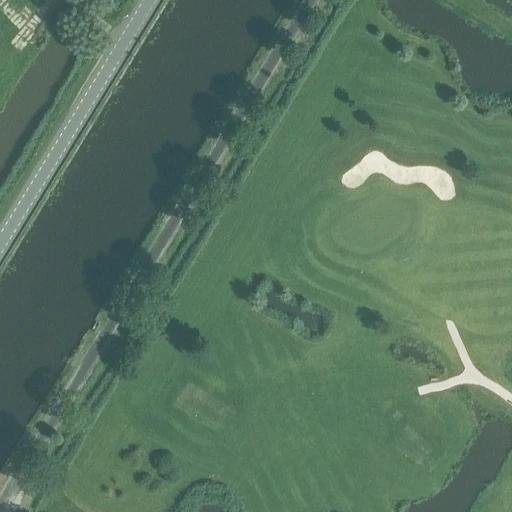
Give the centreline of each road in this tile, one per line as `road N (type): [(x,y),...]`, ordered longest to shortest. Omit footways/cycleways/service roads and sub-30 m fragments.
road 1 (residential): [(316,0),(0,506)]
road 2 (tertiary): [(0,238),(145,0)]
